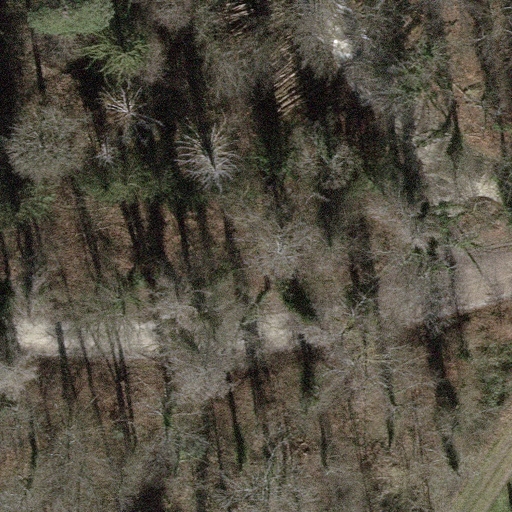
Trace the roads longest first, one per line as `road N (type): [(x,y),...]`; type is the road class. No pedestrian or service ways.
road 1 (track): [(0,329),(176,341),(294,328),(415,304),(511,272)]
road 2 (track): [(337,0),(450,166),(511,187)]
road 3 (track): [(415,304),(450,166)]
